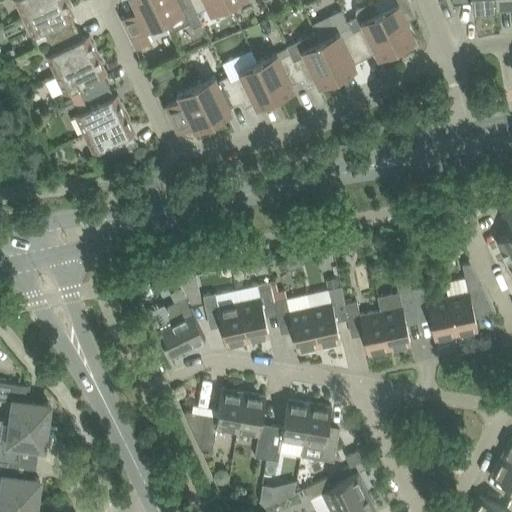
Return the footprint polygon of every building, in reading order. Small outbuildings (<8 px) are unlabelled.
[(54,0),(15,0),(23,15),(54,0)] [(68,7),(71,5),(69,0),(54,0),(23,15),(33,34),(40,31),(42,35),(37,37),(41,45),(51,40),(51,39),(77,26),(72,15),(68,7)] [(165,19),(155,0),(132,0),(137,8),(121,16),(135,46),(151,38),(146,28),(165,19)] [(198,11),(192,0),(155,0),(165,19),(184,10),(193,28),(203,23),(198,11)] [(230,2),(228,0),(192,0),(198,11),(208,6),(211,11),(230,2)] [(397,46),(379,10),(374,0),(370,0),(358,6),(356,11),(358,14),(348,19),(352,30),(365,56),(376,51),(377,53),(384,50),(385,52),(397,46)] [(407,18),(416,14),(409,0),(396,0),(397,1),(379,10),(397,46),(409,40),(408,38),(415,35),(407,18)] [(99,52),(94,41),(90,43),(86,35),(82,36),(77,26),(51,39),(51,40),(56,49),(46,54),(55,73),(99,52)] [(355,61),(365,56),(352,30),(342,35),(339,29),(320,39),(338,75),(350,69),(349,67),(356,63),(355,61)] [(338,75),(320,39),(316,30),(287,44),(288,46),(291,52),(294,58),(293,58),(303,77),(302,77),(306,85),(317,80),(318,82),(325,78),(326,81),(338,75)] [(303,77),(293,58),(294,58),(291,52),(280,57),(277,51),(258,60),(275,96),(287,90),(286,88),(293,85),(292,83),(302,77),(303,77)] [(109,83),(104,73),(100,64),(104,62),(99,52),(55,73),(65,92),(79,85),(84,95),(109,83)] [(275,96),(258,60),(239,69),(242,76),(232,81),(241,100),(241,101),(243,106),(254,101),(255,103),(263,100),(264,102),(275,96)] [(241,100),(228,74),(217,79),(215,74),(196,83),(213,119),(225,113),(224,111),(231,108),(230,106),(241,101),(241,100)] [(127,111),(122,100),(119,102),(114,94),(109,83),(84,95),(89,106),(75,113),(84,132),(127,111)] [(213,119),(196,83),(177,92),(180,97),(169,103),(171,107),(168,109),(178,131),(192,124),(194,126),(201,123),(202,125),(213,119)] [(129,123),(132,121),(127,111),(84,132),(93,151),(106,144),(111,155),(138,142),(133,132),(129,123)] [(511,257),(511,207),(502,213),(511,231),(497,238),(508,260),(511,257)] [(469,254),(469,255),(468,255),(471,260),(462,262),(469,289),(448,294),(456,333),(478,328),(474,309),(493,305),(495,309),(496,308),(469,254)] [(260,295),(239,300),(248,338),(270,334),(264,306),(275,304),(274,298),(270,282),(271,282),(270,279),(257,282),(260,295)] [(335,311),(346,309),(345,302),(341,284),(328,287),(331,300),(310,305),(319,344),(341,339),(335,311)] [(456,333),(448,294),(427,298),(424,285),(412,288),(417,312),(429,310),(435,337),(456,333)] [(405,315),(417,312),(412,288),(379,295),(381,308),(390,347),(411,342),(405,315)] [(248,338),(239,300),(218,304),(216,291),(203,294),(208,318),(220,315),(226,343),(248,338)] [(319,344),(310,305),(290,309),(286,295),(274,298),(275,304),(279,323),(291,321),(297,348),(319,344)] [(164,303),(149,311),(170,354),(206,337),(185,296),(165,306),(164,303)] [(390,347),(381,308),(360,313),(357,299),(345,302),(346,309),(350,327),(362,324),(368,352),(390,347)] [(25,399),(27,383),(0,379),(0,396),(13,398),(10,419),(47,424),(50,402),(25,399)] [(238,429),(244,390),(222,386),(218,414),(183,408),(200,445),(213,448),(217,426),(238,429)] [(266,393),(244,390),(238,429),(259,433),(255,454),(267,456),(272,423),(261,421),(266,393)] [(304,440),(310,401),(288,397),(284,425),(272,423),(267,456),(279,458),(282,436),(304,440)] [(332,404),(310,401),(304,440),(324,444),(322,457),(334,459),(338,434),(327,432),(332,404)] [(44,446),(47,424),(10,419),(0,418),(0,420),(0,455),(16,458),(20,458),(22,443),(44,446)] [(511,434),(502,454),(511,459),(511,434)] [(367,455),(363,446),(346,454),(350,463),(367,455)] [(511,459),(502,454),(491,474),(511,484),(511,494),(511,497),(511,459)] [(16,458),(0,455),(0,471),(3,472),(0,494),(37,499),(40,477),(14,473),(16,458)] [(328,474),(310,483),(305,486),(310,496),(323,490),(332,510),(368,492),(358,472),(333,484),(328,474)] [(376,511),(378,511),(368,492),(332,510),(333,511),(376,511)] [(35,511),(37,499),(0,494),(0,495),(0,511),(35,511)] [(511,511),(511,497),(506,507),(481,494),(471,511),(511,511)]
